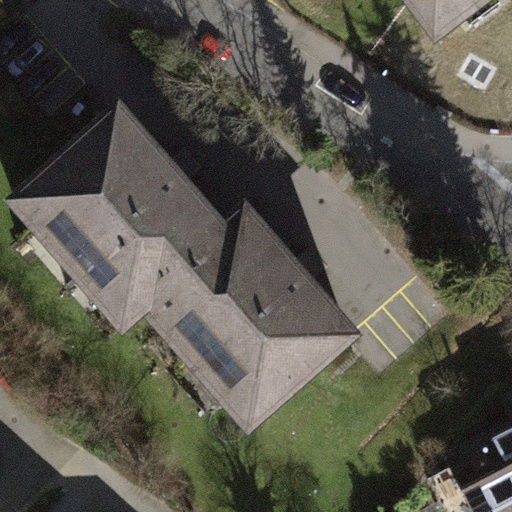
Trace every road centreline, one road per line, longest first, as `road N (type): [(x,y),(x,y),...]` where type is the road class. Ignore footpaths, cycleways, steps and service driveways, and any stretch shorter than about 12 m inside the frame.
road 1 (residential): [(511,190),(163,0)]
road 2 (unknown): [(9,511),(55,454),(0,402)]
